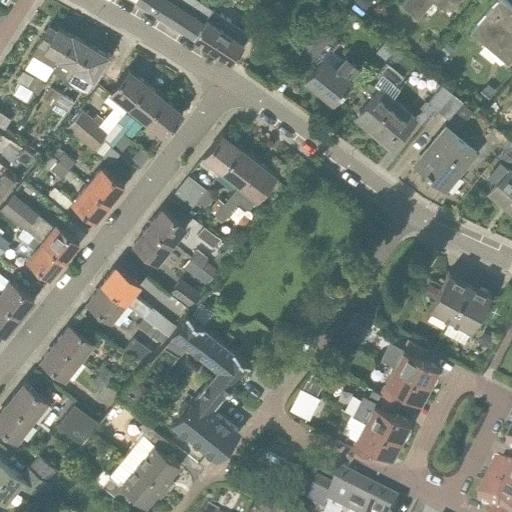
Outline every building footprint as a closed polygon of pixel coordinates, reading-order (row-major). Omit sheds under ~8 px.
[(206,19),(212,10),(195,0),(137,0),(154,11),(174,24),(194,37),(203,24),(206,19)] [(355,0),(367,9),(373,0),(355,0)] [(404,0),(401,5),(417,18),(432,0),(445,0),(454,7),(460,0),(404,0)] [(511,5),(505,0),(496,0),(470,32),(484,44),(488,39),(511,59),(511,20),(507,16),(511,10),(511,5)] [(385,3),(372,7),(376,21),(389,17),(385,3)] [(341,25),(350,15),(338,6),(329,16),(341,25)] [(194,37),(231,61),(232,59),(243,43),(234,37),(240,28),(219,14),(213,23),(206,19),(203,24),(194,37)] [(32,54),(54,66),(72,33),(57,26),(55,29),(49,25),(39,41),(39,42),(32,54)] [(301,51),(311,60),(333,33),(322,25),(301,51)] [(52,69),(69,79),(90,43),(72,33),(54,66),(52,69)] [(388,38),(378,50),(387,57),(397,46),(388,38)] [(453,47),(447,41),(438,50),(445,56),(453,47)] [(90,43),(69,79),(87,89),(107,53),(90,43)] [(346,54),(335,68),(324,58),(305,81),(332,103),(340,93),(341,95),(352,82),(350,80),(361,66),(346,54)] [(93,150),(128,106),(147,82),(128,68),(110,91),(120,98),(100,123),(83,109),(67,128),(93,150)] [(26,87),(33,76),(23,70),(17,82),(20,84),(26,87)] [(45,83),(33,76),(26,87),(38,94),(45,83)] [(146,120),(164,96),(147,82),(128,106),(146,120)] [(428,102),(438,110),(453,92),(443,84),(428,102)] [(378,85),(359,112),(383,129),(379,136),(393,146),(415,116),(378,85)] [(55,104),(62,93),(51,86),(45,97),(55,104)] [(453,92),(438,110),(448,119),(463,101),(453,92)] [(73,99),(62,93),(55,104),(67,110),(73,99)] [(182,111),(164,96),(146,120),(164,134),(182,111)] [(456,110),(467,118),(474,110),(463,101),(456,110)] [(0,125),(4,129),(11,118),(0,110),(0,125)] [(426,172),(441,185),(452,171),(457,175),(476,151),(445,126),(415,163),(417,165),(417,164),(426,171),(426,172)] [(132,138),(123,131),(114,143),(122,150),(132,138)] [(203,155),(221,169),(240,146),(222,132),(203,155)] [(511,155),(511,140),(510,139),(503,147),(506,149),(511,155)] [(94,150),(113,166),(121,155),(102,140),(94,150)] [(54,143),(47,152),(69,169),(75,160),(54,143)] [(140,164),(149,153),(141,146),(133,157),(140,164)] [(240,146),(221,169),(239,183),(258,160),(240,146)] [(35,156),(25,148),(17,158),(27,166),(35,156)] [(508,165),(511,160),(511,155),(506,149),(499,157),(508,165)] [(62,177),(69,169),(47,152),(40,160),(62,177)] [(276,175),(258,160),(239,183),(258,198),(276,175)] [(498,182),(489,193),(502,203),(504,200),(511,206),(511,171),(500,162),(489,175),(498,182)] [(87,183),(110,202),(124,184),(102,165),(87,183)] [(5,173),(0,178),(0,186),(6,192),(15,181),(5,173)] [(188,174),(174,191),(193,206),(198,200),(207,188),(188,174)] [(72,201),(95,220),(110,202),(87,183),(72,201)] [(207,188),(198,200),(206,206),(215,195),(207,188)] [(13,192),(10,195),(0,208),(12,217),(23,226),(41,240),(42,240),(65,258),(79,240),(56,222),(54,224),(13,192)] [(215,213),(224,202),(219,197),(209,208),(215,213)] [(233,209),(224,202),(215,213),(223,220),(233,209)] [(245,220),(253,208),(243,202),(235,213),(245,220)] [(148,224),(171,243),(186,225),(162,206),(148,224)] [(148,224),(134,243),(157,261),(171,243),(148,224)] [(197,235),(213,247),(221,238),(204,225),(197,235)] [(27,258),(50,277),(65,258),(42,240),(41,240),(23,226),(20,230),(27,235),(23,239),(35,249),(27,258)] [(0,234),(0,255),(1,256),(11,243),(0,234)] [(197,250),(190,258),(210,274),(211,272),(215,267),(207,260),(208,259),(197,250)] [(210,274),(190,258),(184,266),(193,273),(206,285),(214,274),(211,272),(210,274)] [(139,283),(116,264),(102,283),(125,301),(124,301),(136,310),(144,301),(132,292),(139,283)] [(470,283),(448,272),(440,288),(434,298),(429,308),(451,320),(470,283)] [(200,292),(186,281),(182,277),(170,292),(189,307),(201,292),(200,292)] [(0,299),(19,315),(34,297),(11,279),(0,292),(0,299)] [(440,288),(429,282),(423,293),(434,298),(440,288)] [(102,283),(87,301),(110,319),(124,301),(125,301),(102,283)] [(470,330),(472,331),(491,294),(470,283),(451,320),(445,331),(465,341),(470,330)] [(19,315),(0,299),(0,329),(5,333),(19,315)] [(150,307),(144,316),(156,325),(162,317),(150,307)] [(212,377),(227,390),(250,361),(187,311),(171,331),(187,345),(218,369),(212,377)] [(365,317),(356,312),(351,321),(360,326),(365,317)] [(137,324),(153,337),(161,343),(169,335),(168,335),(156,325),(144,316),(137,324)] [(55,341),(79,359),(93,341),(70,323),(55,341)] [(490,348),(496,336),(483,330),(478,342),(490,348)] [(124,349),(144,365),(154,353),(146,346),(134,336),(124,349)] [(394,365),(430,384),(439,366),(423,358),(428,348),(408,338),(394,365)] [(55,341),(41,359),(64,377),(79,359),(55,341)] [(304,387),(318,395),(327,378),(329,380),(338,377),(341,371),(326,364),(320,375),(314,371),(310,379),(309,378),(304,387)] [(394,365),(380,393),(399,403),(404,393),(420,402),(430,384),(394,365)] [(104,366),(97,374),(108,383),(115,375),(104,366)] [(97,374),(90,382),(102,392),(108,383),(97,374)] [(138,377),(123,396),(142,412),(157,393),(138,377)] [(227,390),(212,377),(189,404),(184,400),(180,406),(185,410),(175,423),(216,457),(238,429),(212,408),(227,390)] [(8,400),(32,419),(47,399),(24,381),(8,400)] [(308,417),(318,397),(301,388),(291,408),(308,417)] [(365,421),(365,420),(401,438),(410,421),(394,413),(399,403),(380,393),(373,389),(367,401),(361,403),(357,412),(358,418),(365,421)] [(8,400),(0,410),(0,425),(16,438),(32,419),(8,400)] [(82,442),(90,431),(66,412),(58,423),(82,442)] [(401,438),(365,420),(365,421),(351,448),(371,458),(376,448),(392,457),(401,438)] [(174,444),(150,424),(142,433),(143,434),(126,454),(166,486),(172,479),(169,477),(180,463),(167,453),(174,444)] [(39,453),(29,465),(49,481),(59,469),(39,453)] [(103,469),(95,479),(126,504),(133,495),(145,506),(157,492),(160,494),(166,486),(126,454),(110,474),(103,469)] [(21,481),(38,495),(49,481),(29,465),(21,474),(0,457),(0,496),(5,501),(21,481)] [(511,471),(511,473),(495,465),(486,483),(511,496),(511,471)] [(341,475),(334,488),(329,499),(307,487),(301,498),(324,510),(326,505),(339,511),(346,511),(360,485),(341,475)] [(307,487),(329,499),(334,488),(312,477),(307,487)] [(511,511),(511,496),(486,483),(477,501),(493,509),(491,511),(511,511)] [(360,485),(346,511),(369,511),(379,495),(360,485)] [(394,511),(398,505),(379,495),(369,511),(394,511)]
